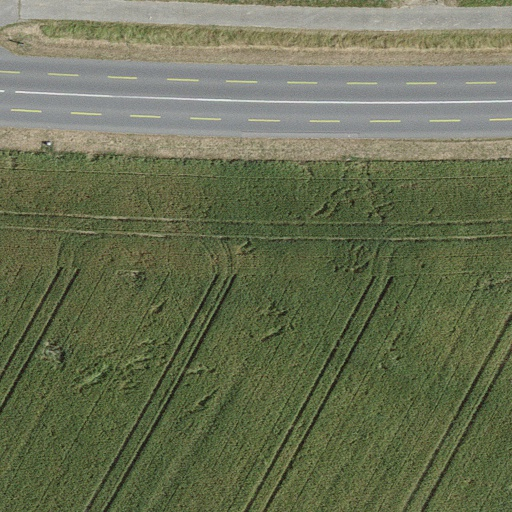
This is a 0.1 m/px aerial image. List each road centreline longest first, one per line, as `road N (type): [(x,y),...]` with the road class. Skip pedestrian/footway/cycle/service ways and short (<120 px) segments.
road 1 (secondary): [(0,94),(333,108),(511,100)]
road 2 (track): [(511,17),(0,5)]
